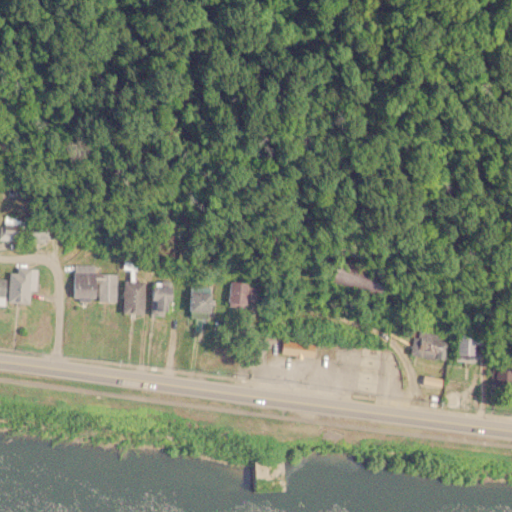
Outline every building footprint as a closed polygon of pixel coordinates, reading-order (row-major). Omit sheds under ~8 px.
[(23,217),(2,214),(0,230),(0,238),(20,241),(23,217)] [(40,227),(26,227),(26,242),(40,242),(40,227)] [(379,296),(384,276),(332,261),(326,281),(379,296)] [(115,273),(93,273),(93,264),(72,264),(72,301),(115,301),(115,273)] [(6,269),(6,303),(27,303),(27,269),(6,269)] [(242,309),(247,283),(228,280),(224,306),(242,309)] [(142,281),(121,281),(121,313),(142,313),(142,281)] [(165,314),(165,286),(148,286),(148,314),(165,314)] [(208,291),(186,291),(186,315),(208,315),(208,291)] [(447,337),(413,330),(408,354),(442,361),(447,337)] [(452,361),(477,362),(478,331),(453,331),(452,361)] [(280,354),(312,354),(312,342),(280,342),(280,354)] [(492,383),(509,385),(511,367),(494,365),(492,383)] [(270,476),(268,471),(261,474),(263,479),(270,476)]
